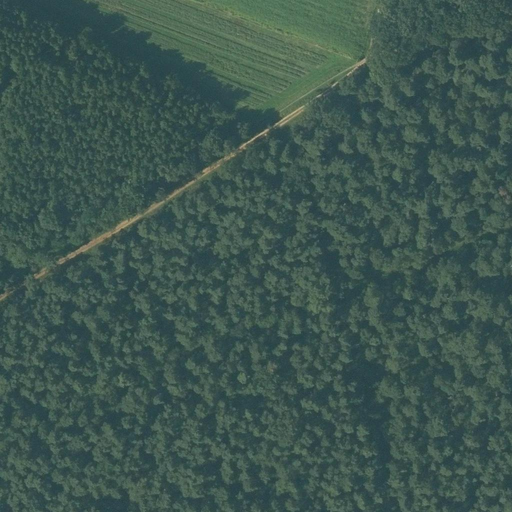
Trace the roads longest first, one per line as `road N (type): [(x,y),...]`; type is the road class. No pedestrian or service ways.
road 1 (track): [(0,434),(236,322),(511,226)]
road 2 (track): [(493,0),(369,60)]
